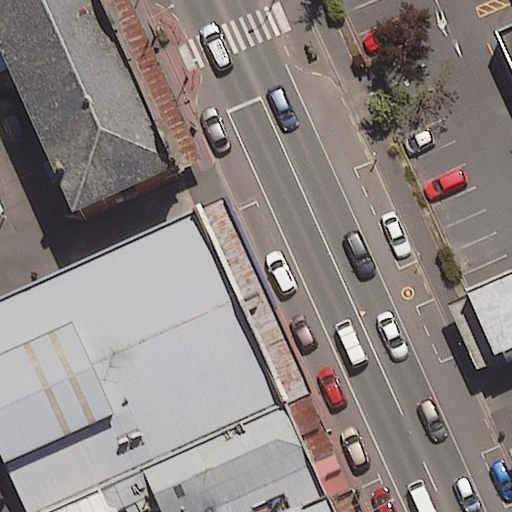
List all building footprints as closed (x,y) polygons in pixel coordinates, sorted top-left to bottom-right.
[(0,0),(0,76),(63,214),(176,163),(101,0),(0,0)] [(511,23),(493,32),(511,75),(511,23)] [(0,462),(22,511),(42,511),(284,403),(196,210),(0,298),(0,462)] [(511,277),(462,300),(492,367),(511,357),(511,277)] [(155,511),(325,511),(329,510),(284,403),(42,511),(116,511),(149,497),(155,511)]
